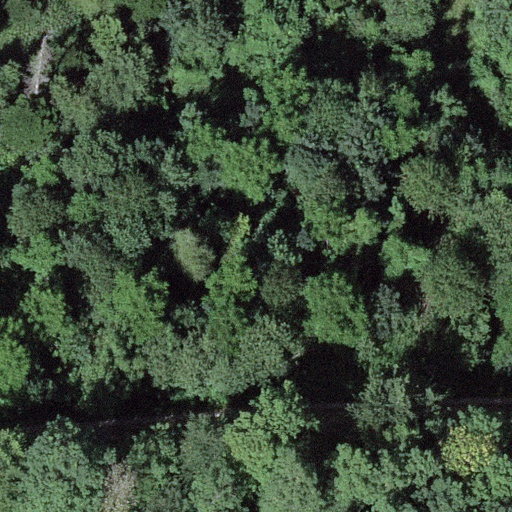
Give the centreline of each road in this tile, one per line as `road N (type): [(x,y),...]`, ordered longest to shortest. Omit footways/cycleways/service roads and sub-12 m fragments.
road 1 (track): [(0,446),(275,428),(511,429)]
road 2 (track): [(511,177),(467,117),(450,31),(475,0)]
